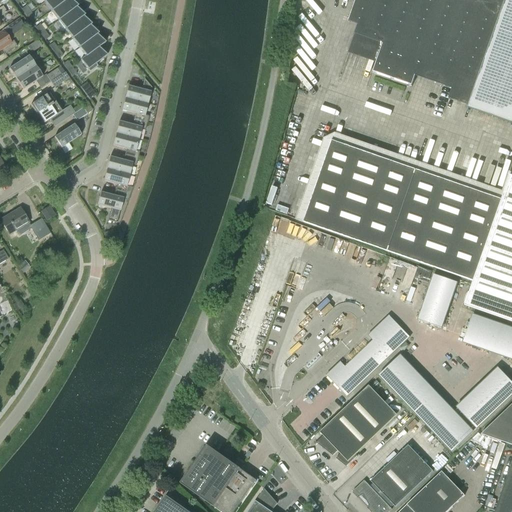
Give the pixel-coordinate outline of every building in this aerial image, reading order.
[(51,12),(67,0),(48,0),(44,3),(51,12)] [(67,0),(51,12),(58,22),(76,8),(73,5),(74,4),(70,0),(67,0)] [(511,0),(356,0),(348,22),(358,26),(348,54),(376,64),(373,73),(412,87),(415,77),(452,90),(449,99),(469,106),(468,109),(511,124),(511,0)] [(26,17),(29,14),(31,13),(26,7),(21,10),(26,17)] [(65,31),(83,17),(80,14),(81,13),(76,8),(58,22),(65,31)] [(31,13),(29,14),(26,17),(31,23),(35,20),(31,13)] [(72,40),(88,27),(90,26),(87,23),(88,22),(83,17),(65,31),(72,40)] [(19,20),(8,27),(12,34),(13,35),(24,28),(19,20)] [(35,29),(40,35),(44,32),(40,25),(35,29)] [(72,40),(79,49),(97,35),(94,32),(95,31),(90,26),(88,27),(72,40)] [(5,55),(17,47),(13,42),(11,44),(7,37),(12,34),(8,27),(2,31),(3,33),(0,34),(0,50),(1,50),(5,55)] [(49,38),(44,32),(40,35),(45,41),(49,38)] [(100,41),(101,40),(97,35),(79,49),(85,58),(80,61),(80,62),(104,44),(100,41)] [(31,53),(41,46),(38,41),(27,48),(31,53)] [(49,47),(53,53),(58,50),(53,44),(49,47)] [(104,45),(104,44),(80,62),(89,74),(97,68),(95,65),(105,58),(102,54),(103,53),(99,49),(104,45)] [(63,56),(58,50),(53,53),(58,60),(63,56)] [(18,78),(35,67),(28,57),(9,70),(13,77),(16,75),(18,78)] [(62,65),(67,72),(72,68),(67,62),(62,65)] [(35,67),(18,78),(20,81),(17,83),(22,91),(42,78),(35,67)] [(64,73),(60,67),(46,76),(50,82),(64,73)] [(77,74),(72,68),(67,72),(72,78),(77,74)] [(64,73),(50,82),(54,89),(65,81),(68,79),(64,73)] [(141,91),(128,87),(124,99),(147,105),(152,89),(144,80),(141,91)] [(86,83),(80,88),(89,101),(96,96),(86,83)] [(37,115),(55,103),(49,94),(30,106),(37,115)] [(135,115),(133,120),(147,124),(149,117),(145,116),(147,105),(124,99),(121,111),(135,115)] [(72,116),(82,109),(80,105),(72,110),(70,106),(61,112),(55,103),(37,115),(37,116),(40,114),(46,123),(49,121),(54,128),(72,116)] [(72,116),(76,122),(87,115),(83,109),(82,109),(72,116)] [(118,123),(115,135),(138,140),(141,130),(145,131),(147,124),(133,120),(132,126),(118,123)] [(54,138),(58,145),(61,149),(81,136),(73,125),(54,138)] [(135,151),(138,140),(115,135),(112,147),(126,150),(124,156),(138,159),(139,153),(135,151)] [(511,175),(502,201),(332,142),(304,223),(473,283),(465,306),(511,322),(511,175)] [(138,159),(124,156),(123,161),(109,158),(106,170),(129,176),(132,165),(136,166),(138,159)] [(116,186),(115,191),(130,195),(132,188),(126,187),(129,176),(106,170),(103,182),(116,186)] [(127,202),(130,195),(115,191),(114,197),(100,193),(97,206),(110,210),(107,222),(116,224),(122,201),(127,202)] [(47,221),(54,216),(48,208),(41,213),(47,221)] [(19,209),(0,220),(0,221),(9,236),(16,231),(28,224),(19,209)] [(36,222),(29,227),(38,241),(45,237),(36,222)] [(0,264),(8,260),(3,251),(0,252),(0,264)] [(24,262),(18,268),(23,275),(30,269),(24,262)] [(441,329),(457,283),(434,274),(418,321),(441,329)] [(0,316),(2,316),(1,315),(11,311),(0,286),(0,285),(0,316)] [(19,302),(14,305),(18,311),(23,308),(19,302)] [(463,342),(475,347),(511,359),(511,328),(472,315),(463,342)] [(326,376),(342,392),(347,397),(410,337),(389,316),(368,336),(372,341),(345,367),(341,362),(326,376)] [(352,359),(366,346),(363,343),(349,356),(352,359)] [(379,376),(389,386),(452,452),(511,395),(511,382),(498,368),(456,408),(457,409),(454,412),(400,355),(379,376)] [(369,386),(320,433),(323,436),(314,445),(315,445),(317,444),(333,456),(338,451),(341,455),(336,459),(346,467),(357,457),(356,455),(397,416),(369,386)] [(511,405),(480,435),(511,445),(511,405)] [(395,508),(433,472),(408,446),(371,482),(373,484),(370,487),(364,481),(353,492),(371,511),(389,511),(392,510),(390,508),(393,505),(395,508)] [(235,511),(256,482),(207,447),(181,485),(218,511),(235,511)] [(511,511),(511,464),(496,511),(499,511),(511,511)] [(447,511),(465,496),(442,472),(399,511),(447,511)] [(271,511),(277,505),(277,504),(264,489),(264,490),(248,511),(271,511)] [(186,511),(176,504),(167,498),(157,511),(186,511)]
